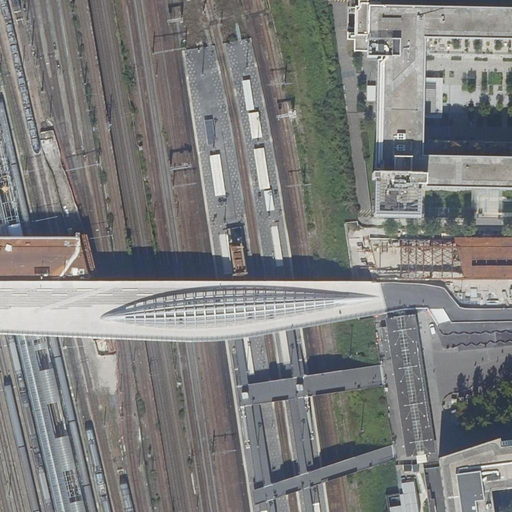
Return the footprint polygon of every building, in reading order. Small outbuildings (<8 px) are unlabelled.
[(428,144),(426,144),(422,144),(423,112),(440,112),(440,105),(446,105),(446,97),(441,97),(441,94),(446,94),(446,87),(441,87),(441,79),(423,80),(424,50),(433,50),(433,55),(511,57),(511,0),(357,0),(357,7),(354,7),(354,13),(346,13),(346,39),(353,39),(353,52),(368,52),(368,56),(380,56),(380,61),(377,61),(375,173),(372,173),(372,180),(375,180),(373,215),(420,216),(420,190),(417,190),(417,186),(425,186),(424,189),(511,190),(511,142),(428,141),(428,144)] [(114,323),(129,327),(167,328),(217,326),(254,322),(356,309),(367,307),(377,304),(366,299),(352,297),(291,293),(248,293),(212,297),(179,301),(149,308),(126,316),(114,323)] [(391,360),(391,362),(406,360),(410,359),(421,358),(420,348),(418,336),(416,322),(415,314),(410,315),(402,316),(385,319),(386,326),(379,327),(384,361),(391,360)] [(423,366),(421,358),(410,359),(406,360),(391,362),(406,457),(416,456),(426,455),(436,453),(434,443),(431,422),(426,386),(425,384),(425,382),(423,366)] [(511,511),(511,440),(499,443),(499,439),(494,441),(462,451),(438,459),(439,467),(445,511),(511,511)] [(426,455),(416,456),(417,464),(422,463),(423,463),(427,462),(426,455)] [(399,493),(386,495),(387,511),(419,511),(415,479),(402,482),(402,483),(401,483),(403,494),(399,495),(399,493)]
